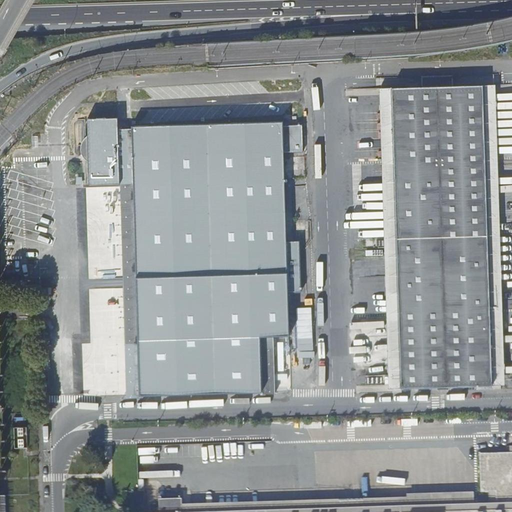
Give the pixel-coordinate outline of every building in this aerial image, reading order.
[(401,388),(492,385),(492,366),(500,366),(499,328),(491,328),(490,310),(499,310),(496,234),(488,235),(483,85),(453,86),(453,76),(422,77),(422,87),(392,88),(394,163),(386,163),(390,313),(399,313),(399,316),(390,317),(392,384),(401,384),(401,388)] [(492,366),(492,385),(505,385),(503,311),(498,158),(495,85),(483,85),(488,235),(496,234),(499,310),(490,310),(491,328),(499,328),(500,366),(492,366)] [(388,389),(401,388),(401,384),(392,384),(390,317),(399,316),(399,313),(390,313),(386,163),(394,163),(392,88),(380,88),(382,162),(387,317),(388,389)] [(283,125),(283,121),(132,126),(132,129),(119,129),(118,117),(87,118),(89,185),(120,184),(119,175),(133,175),(138,345),(130,345),(131,395),(139,394),(139,395),(141,395),(263,392),(261,337),(290,336),(288,292),(300,291),(300,253),(287,253),(287,241),(284,153),(303,152),(303,124),(283,125)] [(34,136),(34,149),(47,148),(47,136),(34,136)] [(141,398),(141,395),(139,395),(139,394),(131,395),(130,345),(138,345),(133,175),(119,175),(120,184),(123,286),(127,398),(141,398)] [(287,253),(300,253),(300,241),(287,241),(287,253)] [(29,427),(13,428),(13,435),(29,435),(29,427)] [(496,492),(496,503),(511,502),(511,452),(479,454),(481,492),(496,492)] [(125,491),(126,503),(144,502),(144,491),(138,491),(125,491)] [(407,506),(474,504),(474,492),(407,494),(407,497),(407,506)] [(182,511),(198,511),(407,506),(407,497),(182,504),(182,511)] [(159,499),(159,511),(182,511),(182,504),(182,498),(159,499)]
